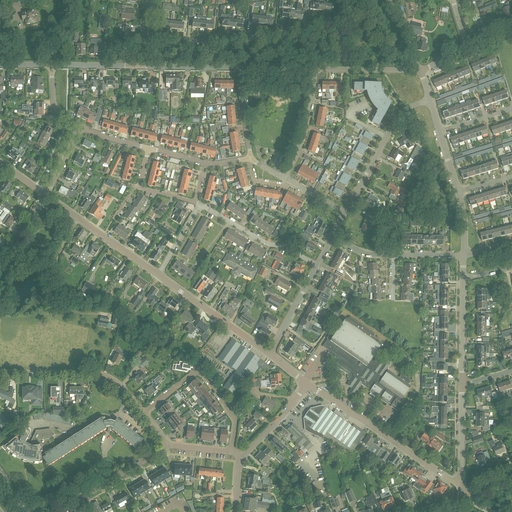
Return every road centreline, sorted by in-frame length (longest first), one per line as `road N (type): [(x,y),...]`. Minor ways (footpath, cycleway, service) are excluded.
road 1 (residential): [(142,40),(274,35),(338,20),(342,0)]
road 2 (unclassified): [(460,482),(306,384)]
road 3 (residential): [(231,452),(234,419),(200,372),(144,413)]
road 4 (residential): [(0,373),(99,373),(144,413)]
road 5 (residential): [(345,213),(400,111),(429,101)]
road 6 (unclassified): [(269,354),(157,274)]
road 7 (unclassified): [(157,274),(45,195)]
road 8 (residential): [(317,265),(200,205)]
